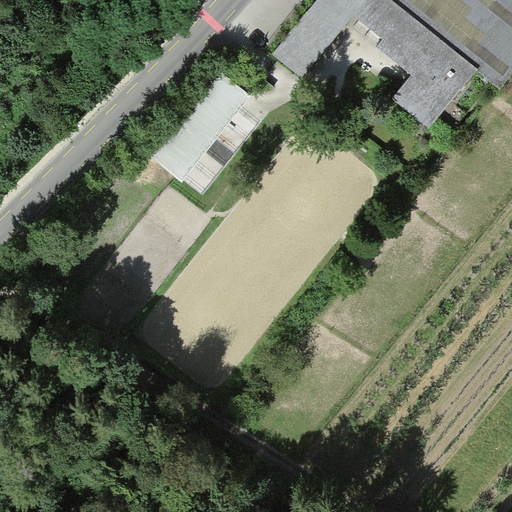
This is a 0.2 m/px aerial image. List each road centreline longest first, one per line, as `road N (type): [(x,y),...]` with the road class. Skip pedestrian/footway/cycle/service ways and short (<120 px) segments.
road 1 (track): [(0,282),(374,511)]
road 2 (tertiary): [(0,234),(227,0)]
